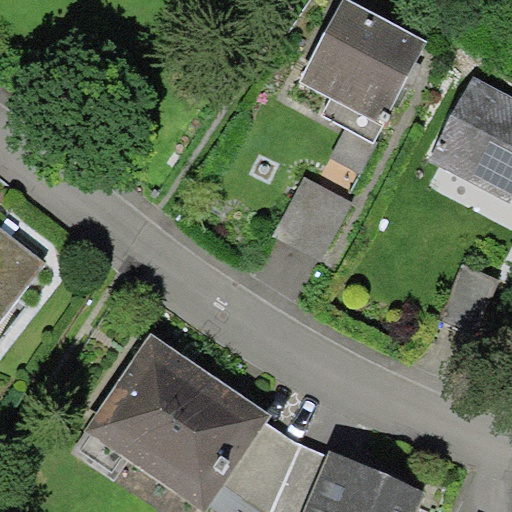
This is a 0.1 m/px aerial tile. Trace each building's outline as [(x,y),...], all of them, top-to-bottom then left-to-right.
[(426,40),(348,0),(340,0),(299,81),(330,97),(321,116),(374,143),(426,40)] [(463,0),(413,0),(452,21),(463,0)] [(511,92),(474,73),(429,161),(509,201),(511,195),(511,92)] [(351,198),(304,175),(273,236),(321,259),(351,198)] [(0,319),(46,262),(0,226),(0,319)] [(501,282),(460,263),(432,324),(472,343),(501,282)] [(271,416),(150,332),(84,427),(205,511),(224,483),(267,423),(271,416)] [(271,511),(300,445),(267,423),(224,483),(265,511),(271,511)] [(302,511),(327,456),(300,445),(271,511),(302,511)] [(414,511),(424,491),(329,450),(327,456),(302,511),(414,511)]
